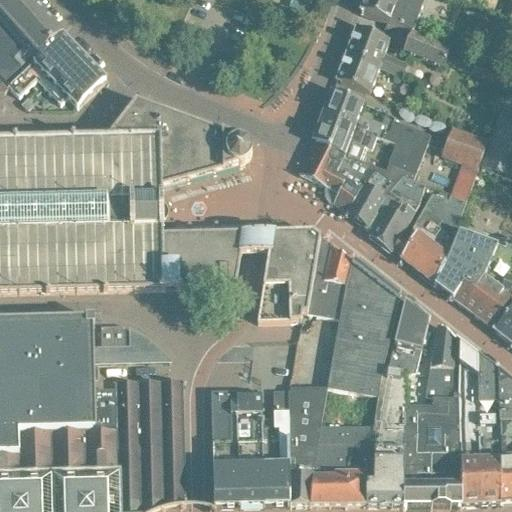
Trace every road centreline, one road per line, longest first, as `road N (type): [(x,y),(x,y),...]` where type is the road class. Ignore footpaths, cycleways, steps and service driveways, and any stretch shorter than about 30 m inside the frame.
road 1 (residential): [(0,310),(116,307),(219,346)]
road 2 (residential): [(219,346),(247,312),(279,136)]
road 3 (residential): [(197,511),(196,398),(219,346)]
road 4 (residential): [(138,78),(96,126),(0,127)]
road 5 (residential): [(350,0),(308,114),(279,136)]
road 6 (residential): [(279,136),(138,78)]
